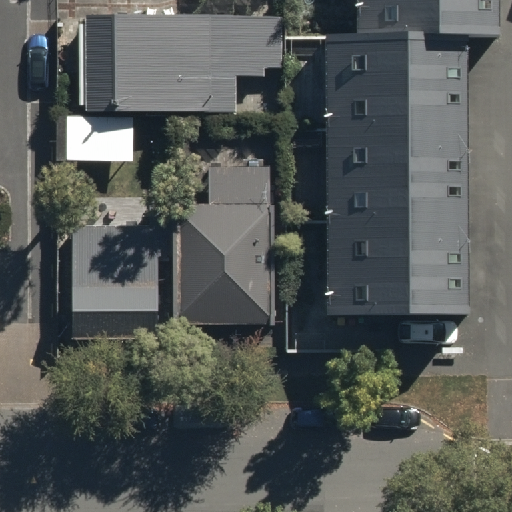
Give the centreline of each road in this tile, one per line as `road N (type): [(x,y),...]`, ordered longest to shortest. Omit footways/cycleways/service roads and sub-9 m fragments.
road 1 (residential): [(511,488),(28,481)]
road 2 (residential): [(21,0),(28,481)]
